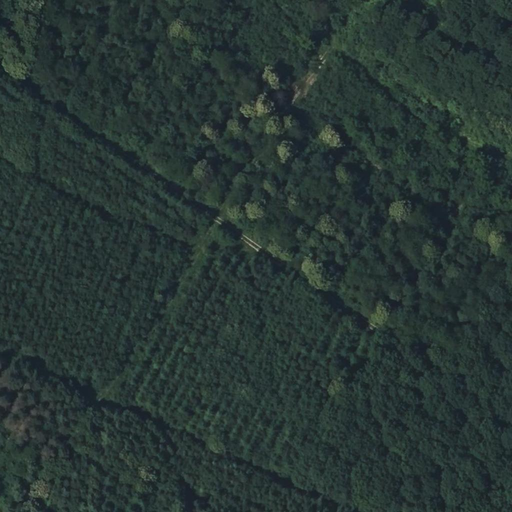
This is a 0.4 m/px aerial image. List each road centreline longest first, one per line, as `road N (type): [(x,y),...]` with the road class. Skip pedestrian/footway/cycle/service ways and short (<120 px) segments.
road 1 (track): [(511,428),(0,69)]
road 2 (track): [(344,511),(94,404),(0,352)]
road 3 (track): [(94,404),(196,251),(254,247)]
road 4 (track): [(0,174),(112,205),(211,247)]
